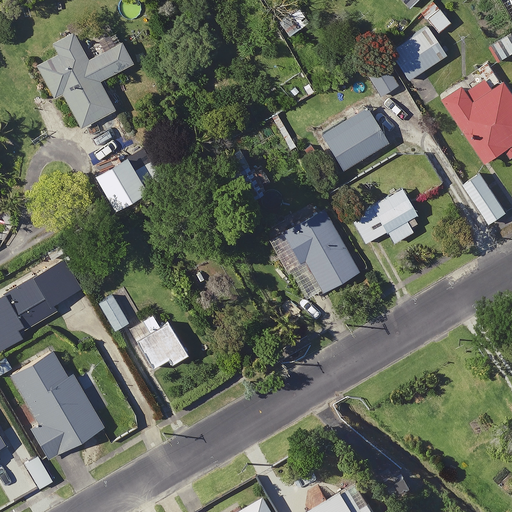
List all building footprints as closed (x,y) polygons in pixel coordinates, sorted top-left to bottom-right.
[(511,0),(501,0),(498,2),(511,27),(511,0)] [(444,21),(434,8),(421,18),(432,31),(444,21)] [(441,54),(423,25),(383,50),(402,79),(441,54)] [(511,50),(511,38),(508,32),(486,45),(495,60),(511,50)] [(82,61),(67,33),(50,42),(55,52),(33,64),(50,94),(58,90),(78,126),(109,109),(93,80),(126,62),(115,42),(82,61)] [(393,85),(382,64),(362,74),(374,95),(393,85)] [(511,92),(503,78),(497,82),(486,65),(438,96),(440,100),(480,161),(500,148),(506,157),(511,152),(511,92)] [(436,96),(422,72),(407,81),(422,105),(436,96)] [(382,141),(360,106),(313,134),(335,170),(382,141)] [(158,181),(139,146),(87,174),(106,209),(158,181)] [(252,159),(227,173),(243,202),(268,187),(252,159)] [(502,212),(476,171),(458,183),(485,223),(502,212)] [(413,218),(395,188),(345,216),(359,242),(381,229),(388,241),(405,231),(401,224),(413,218)] [(352,271),(318,208),(263,237),(297,301),(352,271)] [(76,287),(57,256),(0,289),(0,346),(19,335),(16,331),(51,311),(47,304),(76,287)] [(123,321),(106,291),(92,299),(109,329),(123,321)] [(183,350),(153,308),(122,330),(148,366),(161,357),(166,363),(183,350)] [(70,381),(50,347),(7,372),(37,423),(25,430),(42,458),(99,424),(83,397),(103,386),(92,368),(70,381)] [(453,425),(457,431),(451,435),(461,453),(485,438),(475,421),(467,425),(463,419),(453,425)] [(47,480),(32,454),(19,462),(34,487),(47,480)] [(370,511),(351,479),(325,495),(319,486),(301,497),(306,506),(296,511),(370,511)] [(269,511),(259,495),(231,511),(269,511)]
